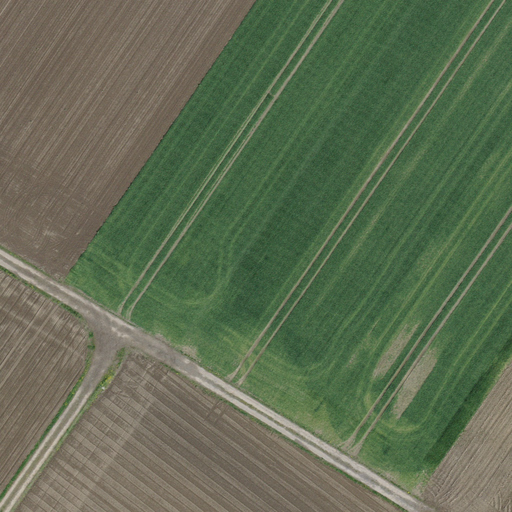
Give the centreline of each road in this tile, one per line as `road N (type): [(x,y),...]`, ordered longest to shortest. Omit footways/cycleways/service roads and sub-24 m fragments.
road 1 (track): [(0,255),(429,511)]
road 2 (track): [(0,502),(117,325)]
